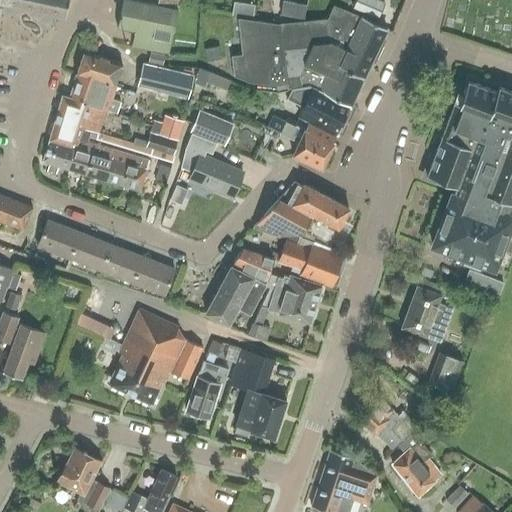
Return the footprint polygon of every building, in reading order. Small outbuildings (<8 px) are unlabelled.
[(68,0),(0,0),(0,3),(65,18),(68,0)] [(178,9),(131,0),(123,0),(117,28),(135,31),(132,46),(169,54),(178,9)] [(386,4),(376,0),(356,0),(353,9),(379,19),(386,4)] [(279,23),(237,18),(242,55),(231,56),(233,76),(250,83),(278,87),(287,86),(288,90),(290,89),(310,86),(317,54),(340,64),(338,67),(364,78),(387,28),(362,17),(334,4),(328,19),(279,22),(279,23)] [(85,52),(78,73),(115,85),(122,64),(85,52)] [(150,52),(148,62),(163,65),(165,55),(150,52)] [(351,106),(364,78),(338,67),(340,64),(317,54),(310,86),(318,90),(351,106)] [(144,64),(139,85),(188,97),(193,76),(144,64)] [(78,73),(70,96),(117,112),(120,103),(110,99),(114,86),(115,86),(115,85),(78,73)] [(451,126),(446,124),(440,140),(445,141),(438,160),(433,158),(430,166),(435,167),(431,177),(455,186),(452,193),(432,245),(493,268),(511,218),(511,215),(508,214),(511,202),(511,91),(498,87),(497,92),(468,81),(451,126)] [(302,107),(299,116),(304,118),(300,126),(334,143),(337,135),(351,106),(318,90),(310,86),(290,89),(285,99),(302,107)] [(63,95),(50,138),(72,145),(73,142),(78,143),(83,126),(91,128),(99,131),(104,117),(114,120),(117,112),(70,96),(70,98),(63,95)] [(224,145),(233,124),(200,111),(191,131),(224,145)] [(184,122),(165,116),(159,136),(150,133),(147,147),(174,155),(184,122)] [(322,168),(334,143),(300,126),(299,127),(273,116),(269,127),(281,132),(279,134),(299,142),(293,155),(322,168)] [(72,145),(50,138),(43,161),(49,163),(58,166),(59,166),(69,169),(77,146),(83,148),(86,140),(88,141),(91,128),(83,126),(78,143),(73,142),(72,145)] [(185,148),(181,167),(192,172),(190,179),(233,197),(243,172),(204,156),(206,151),(212,154),(217,143),(192,132),(185,148)] [(108,143),(110,137),(98,133),(96,139),(108,143)] [(122,141),(110,137),(108,143),(120,146),(122,141)] [(135,137),(133,144),(145,147),(146,141),(135,137)] [(77,146),(69,169),(86,174),(92,153),(97,154),(100,145),(87,142),(88,141),(86,140),(83,148),(77,146)] [(151,155),(152,150),(145,147),(133,144),(128,142),(126,148),(151,155)] [(149,160),(113,149),(100,145),(97,154),(92,153),(86,174),(140,191),(149,160)] [(152,150),(151,155),(172,162),(174,156),(152,150)] [(49,163),(47,171),(56,173),(57,173),(59,166),(58,166),(49,163)] [(166,166),(161,181),(166,183),(171,168),(166,166)] [(302,186),(294,182),(278,199),(253,227),(279,237),(286,225),(301,233),(303,229),(329,243),(338,228),(349,208),(303,183),(302,186)] [(33,208),(0,194),(0,220),(24,230),(33,208)] [(404,223),(421,228),(427,208),(410,202),(404,223)] [(70,259),(80,232),(48,220),(38,246),(70,259)] [(101,271),(111,244),(80,232),(70,259),(101,271)] [(297,244),(286,240),(278,261),(303,270),(301,274),(331,286),(342,257),(312,246),(314,242),(299,237),(297,244)] [(132,283),(143,256),(111,244),(101,271),(132,283)] [(274,259),(242,248),(233,263),(268,281),(274,259)] [(175,269),(143,256),(132,283),(164,295),(175,269)] [(0,300),(1,301),(13,269),(0,264),(0,300)] [(250,315),(266,284),(231,266),(206,313),(228,324),(238,308),(250,315)] [(310,323),(322,285),(289,275),(289,277),(284,276),(283,278),(278,277),(268,308),(278,311),(277,313),(310,323)] [(422,278),(419,286),(417,286),(402,327),(440,342),(453,309),(438,303),(440,297),(458,303),(462,294),(422,278)] [(22,297),(11,293),(6,307),(17,311),(22,297)] [(179,327),(139,308),(118,353),(125,356),(123,361),(119,359),(108,384),(152,404),(163,381),(164,381),(169,371),(188,380),(203,347),(184,339),(179,329),(179,327)] [(34,365),(45,333),(17,322),(18,317),(3,312),(0,321),(0,340),(13,345),(12,345),(13,345),(3,372),(22,378),(27,362),(34,365)] [(115,330),(81,314),(76,325),(110,341),(115,330)] [(265,340),(270,328),(253,323),(249,335),(265,340)] [(212,342),(207,351),(216,355),(217,356),(222,345),(223,344),(213,339),(212,341),(212,342)] [(274,360),(241,349),(236,363),(230,382),(248,388),(235,430),(248,434),(249,431),(274,438),(286,400),(287,395),(265,388),(274,360)] [(440,352),(428,382),(451,391),(463,361),(440,352)] [(203,362),(198,376),(197,376),(186,410),(210,418),(217,395),(219,396),(227,370),(203,362)] [(393,410),(378,392),(382,388),(375,380),(364,391),(371,399),(368,402),(371,404),(357,419),(375,435),(376,434),(392,449),(416,427),(403,411),(398,416),(393,410)] [(182,422),(183,408),(159,407),(159,422),(182,422)] [(404,452),(392,463),(418,496),(442,476),(429,459),(433,456),(421,441),(424,438),(417,430),(398,445),(404,452)] [(66,464),(58,481),(81,493),(78,498),(98,509),(109,488),(98,482),(96,485),(90,481),(101,461),(75,448),(66,464)] [(367,503),(376,476),(354,457),(330,449),(311,507),(327,511),(348,511),(353,499),(367,503)] [(160,511),(177,476),(161,469),(147,499),(140,496),(140,495),(132,491),(125,507),(136,511),(141,511),(143,508),(152,511),(160,511)] [(458,486),(449,477),(437,490),(445,499),(458,486)] [(468,495),(459,487),(446,500),(456,509),(468,495)] [(492,511),(482,503),(473,495),(458,511),(492,511)] [(191,511),(173,503),(169,511),(191,511)]
